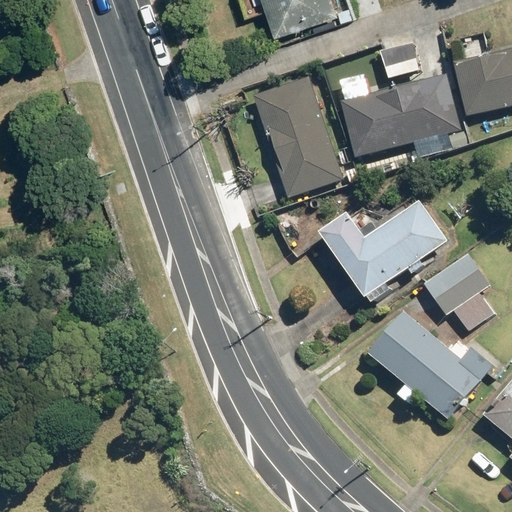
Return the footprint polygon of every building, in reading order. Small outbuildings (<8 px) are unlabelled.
[(245,0),(251,18),(273,11),(281,35),(344,14),(339,0),(245,0)] [(386,53),(394,82),(426,72),(417,43),(386,53)] [(511,52),(462,65),(475,119),(511,109),(511,52)] [(470,147),(452,76),(375,96),(370,75),(343,82),(363,160),(419,145),(423,159),(470,147)] [(350,179),(313,78),(259,98),(274,141),(278,140),(289,170),(284,172),(294,200),(350,179)] [(354,216),(327,235),(379,306),(399,291),(394,285),(415,269),(420,276),(432,268),(428,262),(455,242),(427,204),(393,229),(387,220),(368,235),(354,216)] [(474,253),(428,285),(451,318),(459,313),(473,333),(498,315),(484,295),(497,286),(474,253)] [(413,313),(376,356),(412,386),(403,396),(415,406),(424,396),(455,423),(489,383),(493,386),(506,371),(477,347),(474,351),(453,333),(446,342),(413,313)] [(511,388),(488,417),(511,436),(511,388)]
